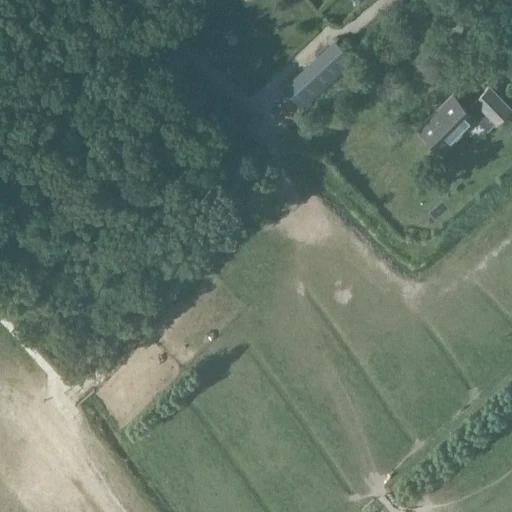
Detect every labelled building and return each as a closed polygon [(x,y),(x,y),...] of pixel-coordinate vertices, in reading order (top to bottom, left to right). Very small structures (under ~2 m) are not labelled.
[(171,0),(145,26),(154,35),(189,0),(171,0)] [(281,86),(300,106),(351,59),(332,39),(281,86)] [(180,59),(172,68),(240,128),(248,118),(180,59)] [(495,124),(510,108),(488,86),(472,101),(465,108),(451,94),(418,127),(419,128),(416,130),(427,141),(429,139),(441,151),(475,117),(474,116),(481,110),(493,123),(495,124)] [(474,116),(475,117),(487,129),(493,123),(481,110),(474,116)]
